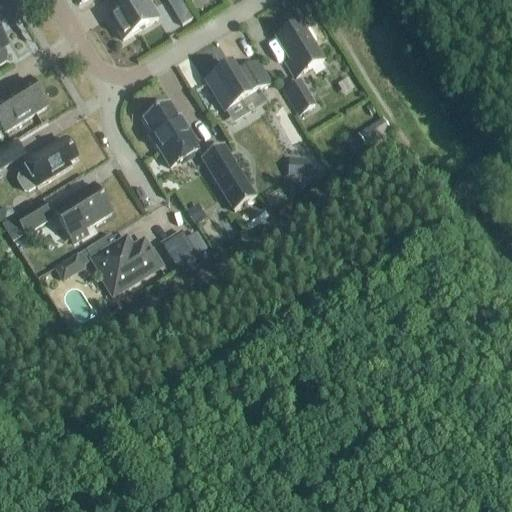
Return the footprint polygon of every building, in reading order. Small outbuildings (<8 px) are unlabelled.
[(121,0),(127,9),(108,21),(122,43),(158,22),(145,0),(144,0),(121,0)] [(187,13),(176,19),(182,28),(192,21),(187,13)] [(316,42),(305,23),(276,41),(289,63),(285,65),(295,81),(323,63),(312,45),(316,42)] [(231,68),(205,84),(225,115),(270,87),(257,65),(237,78),(231,68)] [(46,111),(28,82),(0,99),(0,128),(5,136),(46,111)] [(314,109),(299,85),(284,94),(299,118),(314,109)] [(143,123),(152,136),(149,138),(171,171),(201,151),(179,118),(177,120),(168,106),(143,123)] [(36,191),(71,170),(69,167),(77,162),(66,143),(57,148),(56,146),(22,167),(26,174),(18,179),(17,183),(23,193),(29,194),(36,190),(36,191)] [(0,172),(19,162),(24,158),(15,145),(0,154),(0,172)] [(201,163),(234,214),(256,200),(224,149),(201,163)] [(315,162),(288,160),(287,180),(295,180),(314,181),(315,162)] [(93,188),(52,213),(73,247),(87,238),(85,234),(111,217),(93,188)] [(25,238),(51,222),(40,205),(15,221),(25,238)] [(4,209),(0,211),(0,214),(5,223),(15,217),(11,211),(4,209)] [(5,227),(4,228),(14,245),(15,244),(25,238),(15,221),(5,227)] [(180,236),(161,248),(175,270),(194,259),(180,236)] [(126,242),(92,263),(105,284),(103,285),(113,300),(121,295),(120,293),(129,287),(131,290),(144,281),(143,279),(158,269),(156,264),(158,263),(152,254),(150,255),(143,245),(132,252),(126,242)] [(86,271),(77,257),(53,272),(62,286),(86,271)]
